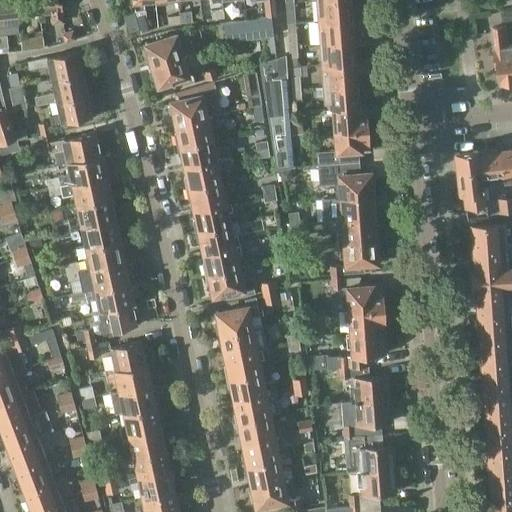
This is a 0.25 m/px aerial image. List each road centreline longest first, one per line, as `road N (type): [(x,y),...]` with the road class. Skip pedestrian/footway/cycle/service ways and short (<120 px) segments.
road 1 (residential): [(215,511),(148,173),(96,0)]
road 2 (residential): [(445,511),(414,122)]
road 3 (residential): [(414,122),(400,0)]
